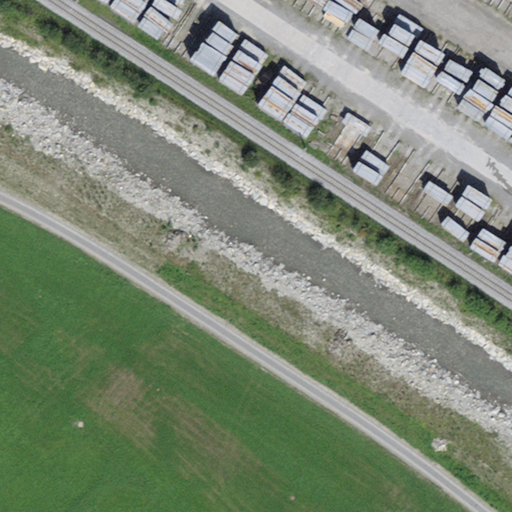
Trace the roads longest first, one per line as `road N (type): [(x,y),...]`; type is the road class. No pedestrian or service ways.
road 1 (track): [(511,454),(122,173),(0,120)]
road 2 (track): [(0,221),(342,511)]
